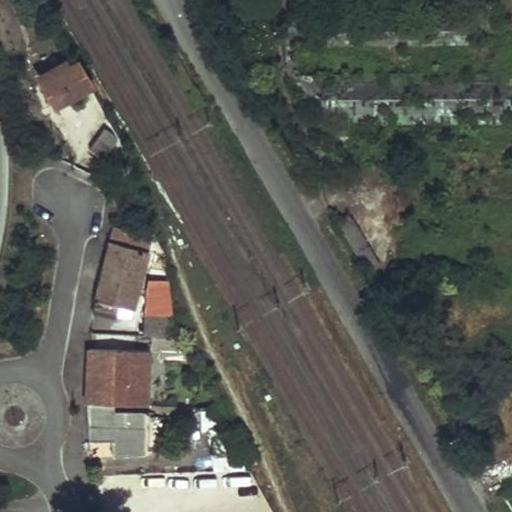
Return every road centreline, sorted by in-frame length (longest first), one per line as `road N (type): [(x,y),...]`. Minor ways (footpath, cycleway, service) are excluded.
road 1 (residential): [(169,0),(470,511)]
road 2 (residential): [(69,201),(71,250),(37,378)]
